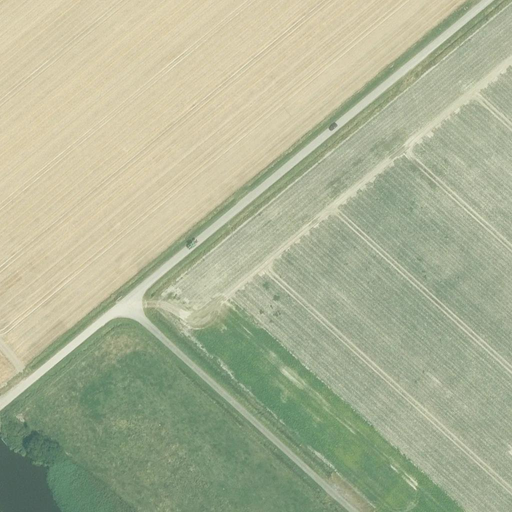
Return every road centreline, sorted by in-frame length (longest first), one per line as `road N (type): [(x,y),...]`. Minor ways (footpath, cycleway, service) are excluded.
road 1 (unclassified): [(124,302),(488,0)]
road 2 (unclassified): [(353,511),(124,302)]
road 3 (unclassified): [(0,405),(124,302)]
